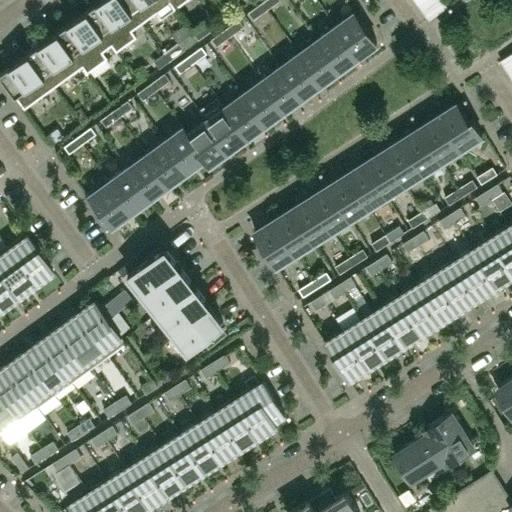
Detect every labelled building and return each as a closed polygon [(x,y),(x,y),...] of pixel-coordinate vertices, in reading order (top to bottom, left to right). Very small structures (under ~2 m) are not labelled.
[(125,0),(95,0),(86,7),(112,43),(116,49),(122,45),(136,35),(133,31),(133,30),(132,28),(141,21),(125,0)] [(162,16),(175,7),(170,1),(171,0),(170,0),(125,0),(141,21),(158,9),(162,16)] [(254,18),(267,8),(262,1),(248,10),(254,18)] [(112,43),(86,7),(57,28),(83,64),(87,71),(93,66),(93,67),(107,56),(104,52),(103,50),(112,43)] [(377,41),(365,25),(354,10),(335,23),(358,54),(377,41)] [(230,35),(243,25),(238,18),(225,27),(230,35)] [(206,20),(192,30),(198,38),(212,28),(206,20)] [(358,54),(335,23),(317,37),(339,68),(358,54)] [(217,44),(230,35),(225,27),(212,37),(217,44)] [(83,64),(57,28),(28,50),(54,85),(83,64)] [(192,30),(178,40),(179,41),(184,49),(198,38),(192,30)] [(339,68),(317,37),(298,50),(321,81),(339,68)] [(164,52),(170,60),(184,49),(179,41),(164,52)] [(193,61),(207,52),(202,45),(188,54),(193,61)] [(54,85),(28,50),(0,69),(0,73),(3,78),(24,106),(25,106),(54,85)] [(321,81),(298,50),(280,64),(302,95),(321,81)] [(506,67),(511,62),(511,51),(500,59),(501,60),(501,59),(506,67)] [(159,67),(170,60),(164,52),(153,59),(159,67)] [(180,71),(193,61),(188,54),(175,64),(180,71)] [(302,95),(280,64),(261,77),(284,108),(302,95)] [(156,88),(170,78),(165,71),(151,81),(156,88)] [(284,108),(261,77),(243,91),(265,122),(284,108)] [(143,98),(156,88),(151,81),(138,91),(143,98)] [(265,122),(243,91),(224,104),(247,135),(265,122)] [(119,115),(133,105),(128,98),(114,108),(119,115)] [(482,133),(472,116),(468,119),(467,118),(468,118),(457,100),(438,112),(460,147),(482,133)] [(247,135),(224,104),(206,117),(228,149),(247,135)] [(106,125),(119,115),(114,108),(101,118),(106,125)] [(460,147),(438,112),(420,124),(441,158),(460,147)] [(228,149),(206,117),(188,130),(183,124),(210,162),(228,149)] [(210,162),(183,124),(164,138),(187,169),(205,156),(209,163),(210,162)] [(441,158),(420,124),(401,136),(423,170),(441,158)] [(83,142),(96,132),(91,125),(78,135),(83,142)] [(46,135),(52,143),(63,135),(57,127),(46,135)] [(69,152),(83,142),(78,135),(64,145),(69,152)] [(423,170),(401,136),(383,147),(405,182),(423,170)] [(187,169),(164,138),(146,151),(168,183),(187,169)] [(405,182),(383,147),(365,159),(386,193),(405,182)] [(168,183),(146,151),(127,165),(150,196),(168,183)] [(386,193),(365,159),(346,170),(368,205),(386,193)] [(150,196),(127,165),(109,178),(131,209),(150,196)] [(481,182),(497,172),(492,165),(477,175),(481,182)] [(368,205),(346,170),(328,182),(350,216),(368,205)] [(463,193),(477,185),(472,177),(458,186),(463,193)] [(131,209),(109,178),(90,192),(112,223),(131,209)] [(503,190),(498,181),(487,188),(492,197),(503,190)] [(350,216),(328,182),(310,194),(331,228),(350,216)] [(449,202),(463,193),(458,186),(444,195),(449,202)] [(492,197),(487,188),(475,195),(481,204),(492,197)] [(331,228),(310,194),(291,205),(313,240),(331,228)] [(427,217),(441,208),(436,200),(422,209),(427,217)] [(313,240),(291,205),(273,217),(295,251),(313,240)] [(466,214),(460,205),(450,212),(455,220),(466,214)] [(413,225),(427,217),(422,209),(408,218),(413,225)] [(455,220),(450,212),(439,218),(444,227),(455,220)] [(295,251),(273,217),(254,229),(276,263),(295,251)] [(511,221),(494,233),(511,260),(511,221)] [(404,231),(399,223),(385,232),(390,240),(404,231)] [(429,237),(424,228),(413,235),(418,243),(429,237)] [(49,264),(25,232),(7,245),(33,281),(51,268),(49,264)] [(390,240),(385,232),(371,241),(376,249),(390,240)] [(511,273),(511,260),(494,233),(476,244),(499,282),(511,273)] [(418,243),(413,235),(402,242),(408,250),(418,243)] [(143,290),(177,263),(177,262),(178,261),(164,242),(128,271),(143,290)] [(499,282),(476,244),(457,256),(480,294),(499,282)] [(0,271),(16,294),(33,281),(7,245),(0,250),(0,271)] [(368,254),(363,247),(349,255),(354,263),(368,254)] [(392,260),(387,251),(376,258),(382,266),(392,260)] [(354,263),(349,255),(335,264),(340,272),(354,263)] [(480,294),(457,256),(438,268),(462,306),(480,294)] [(371,273),(382,266),(376,258),(366,265),(371,273)] [(193,279),(180,263),(178,264),(177,263),(143,290),(158,309),(192,282),(192,281),(193,279)] [(462,306),(438,268),(419,280),(443,318),(462,306)] [(331,277),(326,270),(312,279),(317,286),(331,277)] [(0,305),(16,294),(0,271),(0,305)] [(356,283),(350,274),(340,281),(345,290),(356,283)] [(303,295),(317,286),(312,279),(298,287),(303,295)] [(443,318),(419,280),(400,292),(424,329),(443,318)] [(345,290),(340,281),(329,288),(335,296),(345,290)] [(173,328),(208,301),(210,300),(195,282),(193,283),(192,282),(158,309),(173,328)] [(424,329),(400,292),(381,304),(405,341),(424,329)] [(327,301),(322,293),(310,300),(316,308),(327,301)] [(101,305),(95,298),(77,311),(108,353),(126,341),(126,340),(115,325),(110,317),(101,305)] [(109,300),(101,305),(110,317),(118,311),(122,308),(116,301),(109,300)] [(225,332),(219,323),(223,320),(208,301),(173,328),(188,348),(201,337),(208,345),(225,332)] [(405,341),(381,304),(363,316),(386,353),(405,341)] [(108,353),(77,311),(60,323),(91,366),(108,353)] [(118,311),(110,317),(115,325),(124,318),(118,311)] [(386,353),(363,316),(344,328),(368,365),(386,353)] [(91,366),(60,323),(42,336),(73,379),(91,366)] [(368,365),(344,328),(324,340),(348,377),(368,365)] [(73,379),(42,336),(25,349),(55,391),(73,379)] [(55,391),(25,349),(7,362),(38,404),(55,391)] [(230,360),(225,352),(213,359),(218,368),(230,360)] [(218,368),(213,359),(200,367),(206,376),(218,368)] [(38,404),(7,362),(0,366),(0,388),(20,417),(38,404)] [(162,367),(158,370),(163,380),(173,374),(170,369),(162,367)] [(157,384),(152,376),(140,383),(145,392),(157,384)] [(511,376),(496,387),(511,412),(511,376)] [(180,392),(191,385),(185,377),(175,383),(180,392)] [(284,412),(263,379),(243,391),(267,429),(277,422),(275,418),(278,416),(284,412)] [(169,399),(180,392),(175,383),(164,390),(169,399)] [(20,417),(0,388),(0,426),(2,429),(20,417)] [(267,429),(243,391),(224,403),(248,441),(267,429)] [(132,401),(126,392),(115,400),(120,408),(132,401)] [(109,415),(120,408),(115,400),(103,407),(109,415)] [(144,415),(154,408),(149,400),(138,406),(144,415)] [(248,441),(224,403),(205,416),(229,453),(248,441)] [(133,422),(144,415),(138,406),(127,413),(133,422)] [(473,444),(455,415),(451,409),(425,426),(428,430),(445,456),(447,460),(473,444)] [(95,424),(90,415),(77,423),(82,432),(95,424)] [(229,453),(205,416),(185,428),(209,465),(229,453)] [(82,432),(77,423),(74,418),(63,424),(72,438),(82,432)] [(118,431),(112,423),(102,429),(107,438),(118,431)] [(209,465),(185,428),(166,440),(190,478),(209,465)] [(96,445),(107,438),(102,429),(91,436),(96,445)] [(445,456),(428,430),(394,451),(411,477),(445,456)] [(59,447),(53,438),(42,446),(47,454),(59,447)] [(190,478),(166,440),(147,452),(171,490),(190,478)] [(47,454),(42,446),(30,453),(36,461),(47,454)] [(85,461),(81,454),(76,446),(66,452),(72,460),(76,467),(85,461)] [(29,465),(17,450),(11,455),(22,470),(29,465)] [(57,469),(72,460),(66,452),(52,461),(57,469)] [(171,490),(147,452),(127,464),(151,502),(171,490)] [(135,511),(151,502),(127,464),(108,477),(130,511),(135,511)] [(130,511),(108,477),(89,489),(103,511),(130,511)] [(488,503),(473,479),(463,485),(478,509),(488,503)] [(473,511),(478,509),(463,485),(454,491),(467,511),(473,511)] [(359,511),(360,511),(356,505),(347,490),(342,494),(337,497),(333,492),(333,491),(330,486),(308,500),(316,511),(359,511)] [(103,511),(89,489),(69,501),(75,511),(103,511)] [(316,511),(308,500),(288,511),(316,511)] [(511,511),(511,501),(496,511),(494,511),(488,503),(478,509),(480,511),(511,511)]
